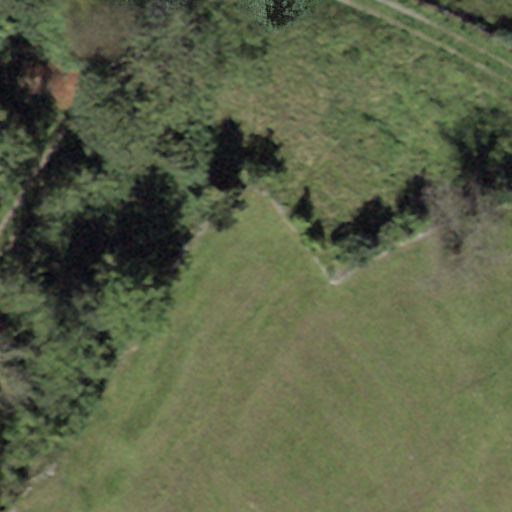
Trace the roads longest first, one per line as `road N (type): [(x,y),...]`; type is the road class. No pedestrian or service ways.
road 1 (track): [(0,247),(167,0)]
road 2 (track): [(360,0),(511,70)]
